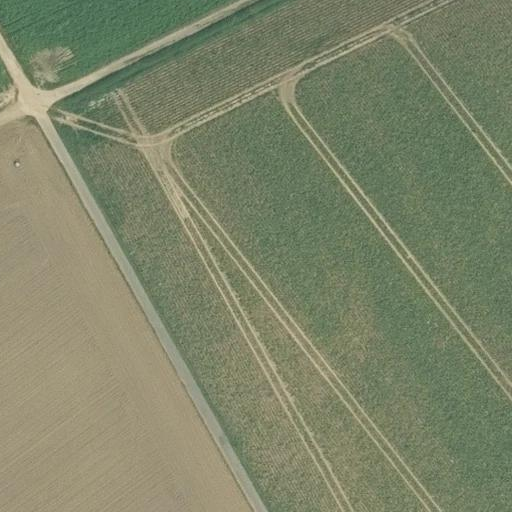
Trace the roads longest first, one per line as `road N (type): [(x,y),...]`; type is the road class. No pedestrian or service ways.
road 1 (unclassified): [(260,511),(34,107)]
road 2 (track): [(254,0),(34,107)]
